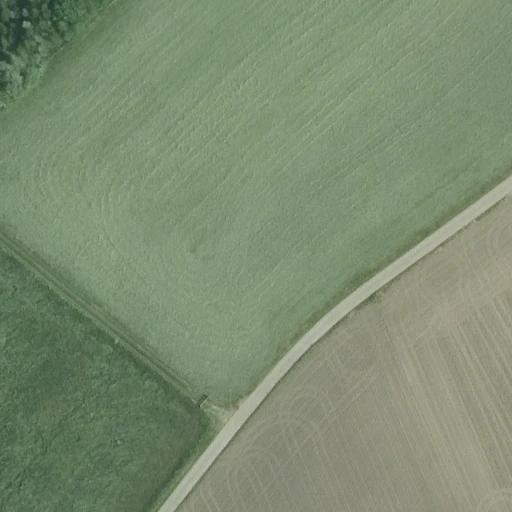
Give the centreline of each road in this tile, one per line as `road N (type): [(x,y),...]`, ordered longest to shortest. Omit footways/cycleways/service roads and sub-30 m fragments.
road 1 (unclassified): [(166,511),(325,324),(511,183)]
road 2 (track): [(0,237),(233,424)]
